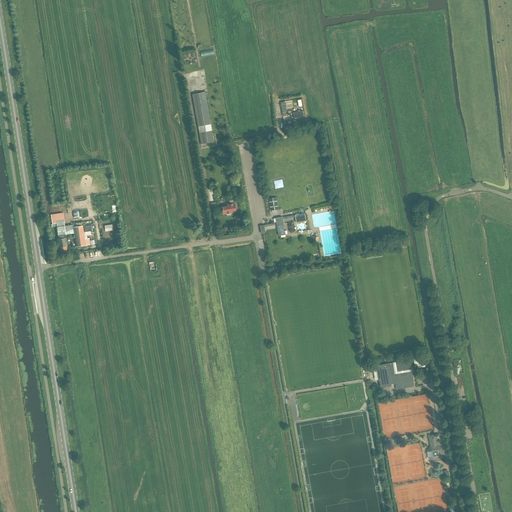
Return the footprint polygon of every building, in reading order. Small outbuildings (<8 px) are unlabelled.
[(192,94),(201,144),(214,141),(204,92),(192,94)] [(269,199),(271,211),(279,210),(277,197),(269,199)] [(227,206),(221,207),(222,213),(223,214),(225,214),(232,212),(232,211),(235,210),(235,209),(238,209),(237,205),(235,206),(234,203),(229,204),(227,205),(227,206)] [(50,215),(51,224),(63,222),(62,213),(50,215)] [(296,222),(296,223),(306,221),(305,214),(295,215),(296,222)] [(73,227),(76,247),(90,245),(89,238),(84,239),(82,225),(73,227)] [(116,225),(107,226),(108,229),(109,229),(109,233),(111,233),(111,238),(110,238),(111,242),(119,241),(117,228),(116,225)] [(56,227),(58,236),(66,235),(65,226),(56,227)] [(283,230),(272,232),(275,246),(285,244),(283,230)] [(59,251),(59,252),(60,253),(60,254),(67,253),(66,246),(67,246),(66,238),(57,239),(58,247),(59,247),(59,250),(59,251)] [(413,359),(414,365),(417,365),(418,368),(425,367),(424,364),(423,358),(413,359)] [(391,385),(391,384),(395,383),(395,389),(414,386),(410,360),(392,363),(387,364),(376,365),(380,387),(391,385)] [(431,436),(429,437),(431,446),(430,448),(431,449),(432,451),(431,452),(432,456),(433,457),(436,459),(437,461),(440,460),(443,455),(442,449),(437,445),(435,435),(434,434),(431,434),(431,436)]
